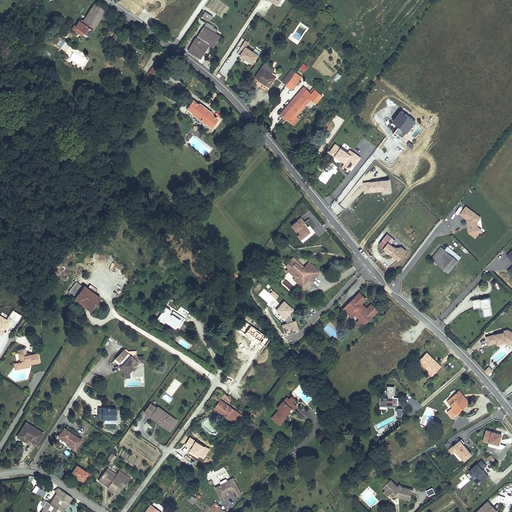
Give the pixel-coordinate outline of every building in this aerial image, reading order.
[(105,10),(95,3),(83,21),(81,19),(80,21),(79,21),(76,26),(88,35),(92,30),(105,10)] [(202,16),(210,21),(212,16),(205,12),(202,16)] [(300,22),(289,40),(298,44),(308,27),(300,22)] [(196,38),(188,50),(201,58),(209,44),(214,47),(220,36),(215,33),(217,30),(213,27),(213,26),(208,23),(206,27),(204,26),(197,38),(196,38)] [(65,41),(61,38),(56,46),(60,48),(65,41)] [(249,43),(245,40),(240,48),(244,51),(243,52),(240,55),(253,64),(258,55),(246,47),(249,43)] [(165,64),(158,60),(150,70),(157,75),(165,64)] [(274,69),(265,63),(255,78),(269,87),(276,77),(271,74),(274,69)] [(304,72),(308,66),(303,63),(299,69),(304,72)] [(157,75),(150,70),(147,75),(153,80),(157,75)] [(172,74),(167,70),(161,78),(166,82),(172,74)] [(300,80),(294,75),(296,73),(292,70),(289,74),(283,82),(286,85),(292,90),(300,80)] [(337,72),(332,79),(336,82),(341,75),(337,72)] [(312,94),(304,87),(280,114),(286,119),(289,116),(291,119),(289,121),(294,125),(299,119),(296,116),(310,101),(314,96),(312,94)] [(323,96),(316,90),(312,94),(314,96),(310,101),(312,102),(314,100),(317,103),(323,96)] [(199,105),(193,100),(192,101),(187,98),(182,104),(183,105),(180,110),(181,111),(180,112),(182,114),(183,112),(184,113),(188,109),(193,113),(192,113),(196,116),(196,117),(200,120),(200,119),(204,122),(205,122),(211,127),(217,119),(211,114),(211,113),(207,110),(203,107),(199,104),(199,105)] [(402,111),(393,122),(399,127),(393,134),(396,136),(398,134),(403,138),(416,122),(402,111)] [(336,115),(330,128),(337,132),(343,119),(336,115)] [(348,153),(336,144),(329,153),(342,162),(342,161),(345,163),(344,165),(350,169),(353,165),(355,166),(361,158),(350,150),(348,153)] [(329,162),(319,179),(326,184),(336,167),(329,162)] [(366,180),(366,192),(383,191),(383,193),(391,193),(391,179),(366,180)] [(476,224),(482,217),(466,205),(459,214),(470,223),(465,229),(476,238),(482,229),(476,224)] [(296,235),(300,240),(311,232),(300,217),(290,225),(298,234),(296,235)] [(309,226),(307,227),(311,232),(301,241),(302,242),(314,232),(309,226)] [(394,240),(387,234),(379,244),(399,260),(407,251),(402,247),(395,247),(391,244),(394,240)] [(441,247),(431,259),(448,273),(458,261),(445,250),(441,247)] [(445,250),(458,261),(461,257),(447,247),(445,250)] [(320,273),(309,262),(302,269),(301,268),(300,269),(299,268),(299,267),(296,263),(297,262),(293,258),(285,266),(290,269),(288,271),(295,278),(293,279),(301,286),(308,279),(312,282),(320,273)] [(68,292),(75,297),(76,297),(90,307),(94,302),(95,303),(100,298),(84,286),(83,287),(76,282),(68,292)] [(263,289),(258,295),(269,304),(275,298),(263,289)] [(269,293),(275,299),(279,295),(273,289),(269,293)] [(360,319),(365,324),(377,312),(372,307),(367,312),(359,303),(363,299),(358,293),(347,305),(351,310),(348,313),(352,318),(356,314),(360,319)] [(492,315),(490,297),(476,299),(477,307),(479,307),(483,306),(485,316),(492,315)] [(284,335),(299,331),(296,319),(292,320),(290,313),(294,309),(283,300),(280,304),(276,301),(270,307),(285,320),(286,322),(281,323),(284,335)] [(351,310),(347,305),(343,308),(348,313),(351,310)] [(158,316),(164,308),(161,306),(156,314),(158,316)] [(182,318),(165,306),(164,308),(158,316),(157,318),(162,322),(163,320),(175,328),(182,318)] [(0,337),(9,318),(17,322),(21,314),(11,309),(8,315),(1,312),(0,314),(0,337)] [(365,324),(360,319),(357,322),(362,327),(365,324)] [(501,333),(485,337),(488,345),(496,343),(496,341),(500,340),(501,343),(506,341),(510,344),(510,345),(511,345),(511,332),(507,330),(503,331),(503,332),(501,333)] [(25,348),(18,350),(20,361),(18,362),(18,363),(20,363),(20,367),(24,366),(25,367),(29,366),(29,364),(39,362),(38,353),(30,355),(29,354),(28,355),(26,355),(26,353),(25,348)] [(295,348),(291,352),(296,356),(300,352),(295,348)] [(123,349),(114,360),(116,361),(124,351),(125,352),(127,352),(123,349)] [(394,355),(399,358),(402,353),(397,350),(394,355)] [(135,351),(127,352),(125,352),(124,351),(116,361),(121,366),(121,367),(121,370),(121,371),(122,373),(123,378),(128,378),(128,373),(131,369),(134,366),(136,362),(142,362),(142,357),(137,357),(135,355),(135,351)] [(418,361),(430,372),(433,374),(441,366),(426,352),(418,361)] [(493,370),(489,366),(484,370),(486,372),(488,374),(493,370)] [(450,398),(455,403),(452,407),(454,409),(452,410),(456,415),(467,405),(467,400),(465,397),(463,398),(462,397),(463,396),(459,390),(450,398)] [(280,409),(272,418),(279,424),(287,416),(285,414),(287,411),(288,412),(288,411),(292,408),(293,409),(297,405),(294,403),(289,399),(286,402),(285,400),(278,407),(280,409)] [(239,419),(242,416),(224,402),(221,400),(215,409),(233,422),(234,422),(235,422),(236,422),(236,421),(237,421),(238,420),(239,419)] [(150,404),(144,412),(166,429),(174,419),(158,407),(157,408),(150,404)] [(98,419),(116,419),(116,407),(98,407),(98,419)] [(422,424),(428,426),(432,417),(426,415),(422,424)] [(174,419),(166,429),(169,431),(177,421),(174,419)] [(43,433),(26,423),(17,436),(23,440),(25,437),(27,438),(36,444),(43,433)] [(68,443),(66,445),(75,450),(82,440),(64,428),(58,436),(66,442),(67,441),(68,442),(68,443)] [(489,438),(491,441),(485,445),(490,452),(511,438),(510,437),(509,437),(505,432),(497,437),(494,434),(489,438)] [(460,439),(449,449),(461,463),(473,453),(460,439)] [(118,447),(115,451),(121,455),(124,451),(118,447)] [(112,462),(116,456),(112,453),(108,459),(112,462)] [(492,455),(486,458),(489,463),(495,460),(492,455)] [(479,484),(489,476),(483,468),(487,465),(482,460),(468,470),(479,484)] [(88,473),(77,465),(71,473),(82,480),(88,473)] [(116,474),(107,467),(105,470),(114,477),(116,474)] [(114,477),(105,470),(98,480),(113,491),(121,481),(126,484),(131,478),(119,470),(116,474),(114,477)] [(233,478),(216,488),(222,500),(226,498),(225,496),(224,495),(232,491),(232,492),(235,497),(242,494),(233,478)] [(386,484),(389,486),(385,490),(390,494),(389,495),(392,498),(394,495),(396,497),(409,500),(413,489),(402,486),(399,484),(397,486),(390,479),(386,484)] [(36,485),(32,490),(42,498),(46,493),(36,485)] [(433,487),(426,490),(428,496),(435,493),(433,487)] [(51,500),(56,491),(51,489),(47,498),(51,500)] [(72,497),(59,489),(52,501),(55,503),(57,500),(61,503),(63,500),(68,503),(72,497)] [(62,511),(68,503),(63,500),(61,503),(57,500),(55,503),(52,501),(50,504),(62,511)] [(151,505),(148,509),(148,510),(146,511),(161,511),(164,507),(155,501),(152,505),(151,505)] [(496,511),(497,511),(488,501),(475,511),(496,511)] [(62,511),(50,504),(48,502),(40,511),(62,511)]
